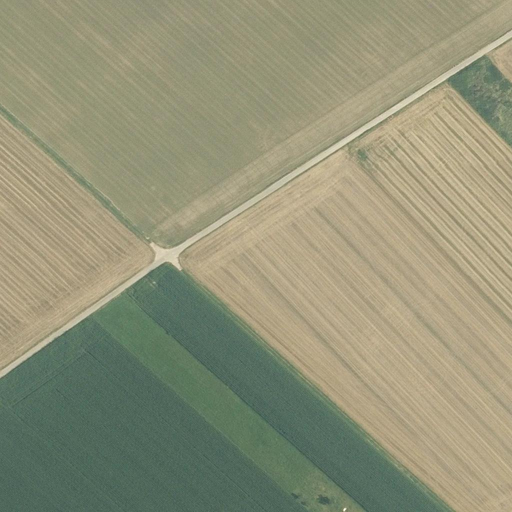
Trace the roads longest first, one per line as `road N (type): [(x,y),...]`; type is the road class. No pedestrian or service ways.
road 1 (track): [(0,375),(165,257),(511,34)]
road 2 (track): [(451,511),(165,257)]
road 3 (track): [(0,108),(165,257)]
